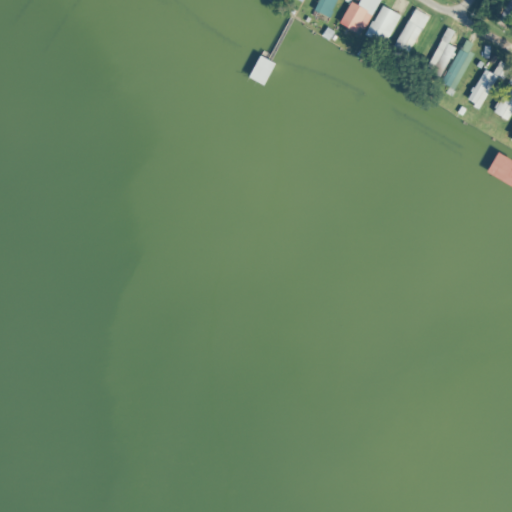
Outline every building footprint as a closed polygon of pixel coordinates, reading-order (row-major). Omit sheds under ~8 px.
[(334,0),(316,0),(311,11),(325,18),(334,0)] [(375,0),(349,0),(337,26),(358,36),(375,0)] [(381,47),(406,3),(400,0),(392,0),(387,11),(379,6),(363,36),(381,47)] [(425,17),(411,9),(390,51),(405,58),(425,17)] [(423,75),(437,81),(451,47),(446,45),(451,32),(442,28),(423,75)] [(440,84),(453,90),(473,46),(461,40),(440,84)] [(494,76),(501,79),(507,68),(497,63),(491,75),(481,70),(465,104),(478,110),(494,76)]
